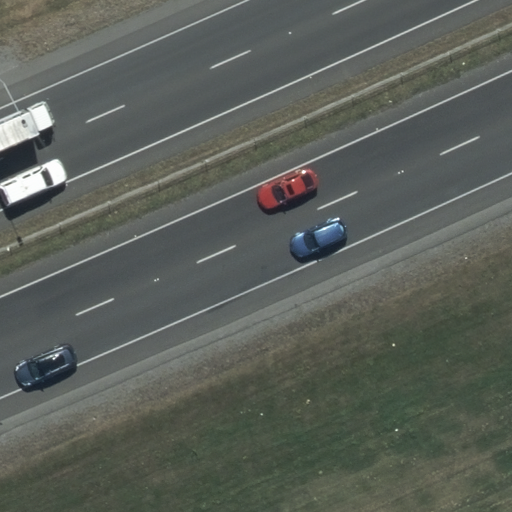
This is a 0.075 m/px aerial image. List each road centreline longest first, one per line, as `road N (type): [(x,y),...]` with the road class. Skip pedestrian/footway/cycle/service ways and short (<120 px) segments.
road 1 (motorway): [(511,121),(0,348)]
road 2 (motorway): [(0,158),(360,0)]
